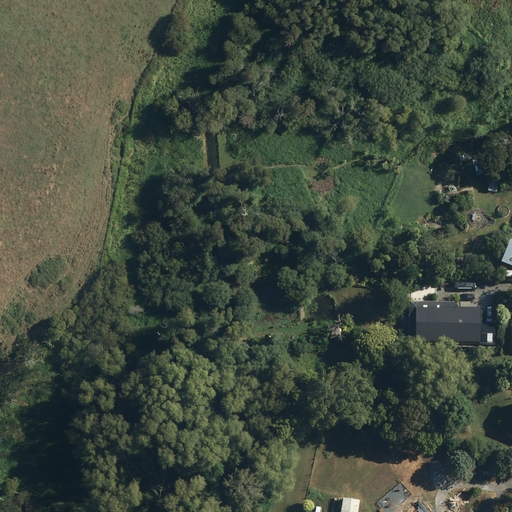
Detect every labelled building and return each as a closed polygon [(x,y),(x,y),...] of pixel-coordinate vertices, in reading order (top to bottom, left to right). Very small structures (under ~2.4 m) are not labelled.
[(487,160),(475,163),(478,173),(490,169),(487,160)] [(488,190),(496,191),(497,183),(488,183),(488,190)] [(511,265),(511,239),(511,240),(502,261),(511,265)] [(511,272),(503,272),(503,280),(511,280),(511,272)] [(454,303),(407,304),(408,341),(414,341),(414,344),(479,344),(479,309),(454,309),(454,303)] [(341,500),(339,511),(356,511),(358,502),(341,500)] [(426,511),(417,501),(404,511),(426,511)]
